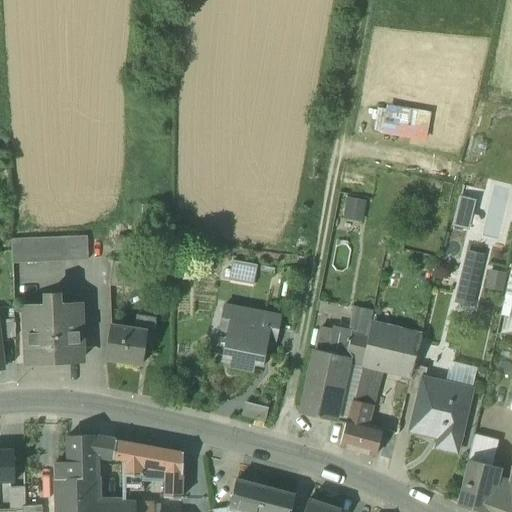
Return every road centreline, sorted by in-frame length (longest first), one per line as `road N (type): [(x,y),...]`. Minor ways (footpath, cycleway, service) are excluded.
road 1 (unknown): [(277,453),(363,0)]
road 2 (unclassified): [(419,511),(355,477),(244,444),(101,409),(0,404)]
